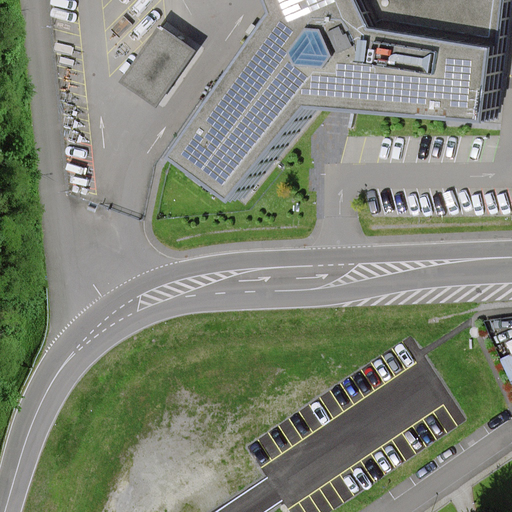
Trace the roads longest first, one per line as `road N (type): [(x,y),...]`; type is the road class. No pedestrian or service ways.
road 1 (tertiary): [(511,259),(214,281),(138,303),(98,328),(59,372),(5,511)]
road 2 (residential): [(390,511),(511,433)]
